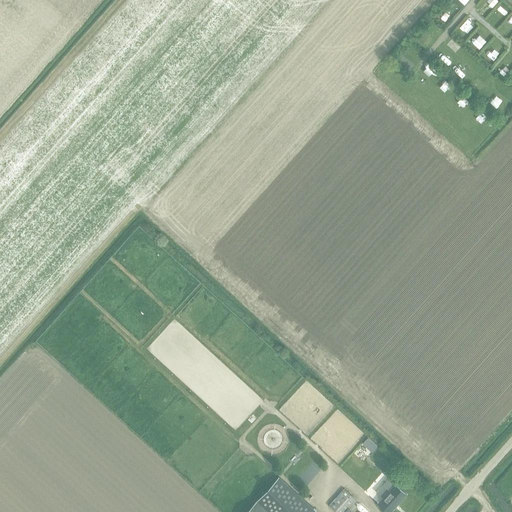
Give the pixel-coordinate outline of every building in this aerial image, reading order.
[(445,12),(440,18),(445,21),(449,16),(445,12)] [(368,439),(363,444),(371,452),(376,446),(368,439)] [(256,500),(245,511),(317,511),(278,476),(256,500)] [(387,511),(389,511),(405,495),(394,484),(377,503),(387,511)] [(344,490),(329,506),(335,511),(345,511),(356,501),(344,490)] [(370,511),(371,511),(361,503),(356,508),(359,511),(370,511)]
